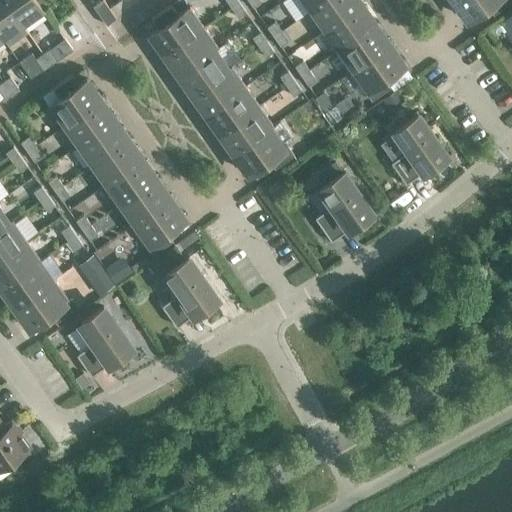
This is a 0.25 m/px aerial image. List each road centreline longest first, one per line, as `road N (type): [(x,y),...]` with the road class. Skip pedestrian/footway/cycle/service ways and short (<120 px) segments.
road 1 (residential): [(217,196),(196,211),(99,73),(119,59),(141,44),(239,181)]
road 2 (residential): [(257,328),(64,427),(49,420),(0,351)]
road 3 (residential): [(511,150),(423,227),(297,307)]
road 4 (residential): [(327,451),(511,333)]
road 5 (residential): [(0,117),(166,0)]
road 6 (residential): [(257,328),(327,451)]
road 7 (residential): [(217,196),(297,307)]
road 8 (residential): [(437,43),(511,146)]
road 9 (residential): [(217,511),(327,451)]
